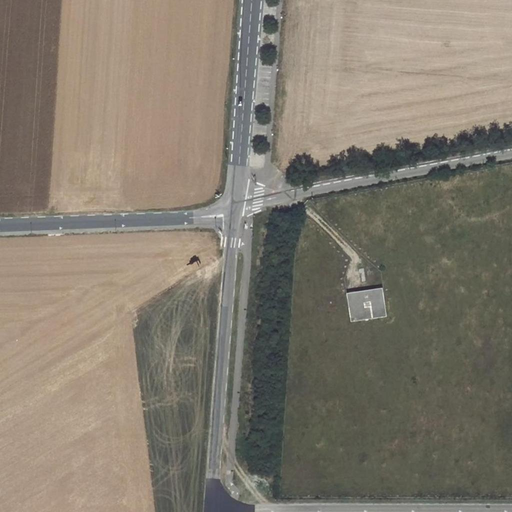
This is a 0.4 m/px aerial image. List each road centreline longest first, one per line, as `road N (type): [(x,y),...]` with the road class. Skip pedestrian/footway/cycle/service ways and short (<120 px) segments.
road 1 (unclassified): [(511,151),(235,208)]
road 2 (unclassified): [(235,208),(211,477)]
road 3 (unclassified): [(258,510),(511,508)]
road 4 (unclassified): [(235,208),(221,215),(0,224)]
road 5 (unclassified): [(252,0),(235,208)]
